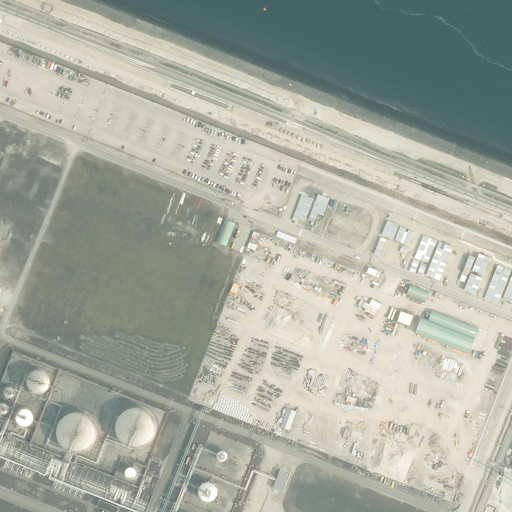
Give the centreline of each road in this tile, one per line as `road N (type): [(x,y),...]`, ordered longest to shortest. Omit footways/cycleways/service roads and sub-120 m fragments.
road 1 (secondary): [(0,8),(511,211)]
road 2 (unknown): [(0,331),(76,143)]
